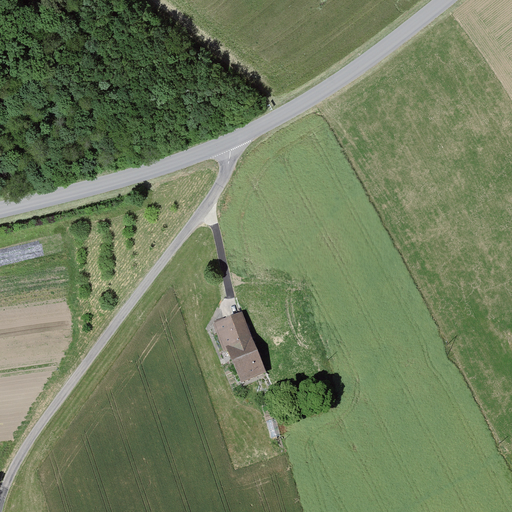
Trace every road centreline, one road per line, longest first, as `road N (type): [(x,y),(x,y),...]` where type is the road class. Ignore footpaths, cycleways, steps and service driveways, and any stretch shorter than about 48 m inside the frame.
road 1 (residential): [(234,137),(228,170),(206,206),(49,412),(0,506)]
road 2 (tertiary): [(443,0),(359,66),(234,137)]
road 3 (tertiary): [(234,137),(0,208)]
road 4 (track): [(206,206),(227,282),(306,334),(329,390)]
